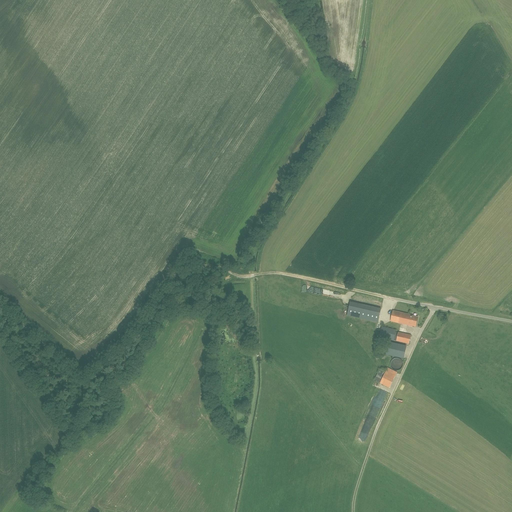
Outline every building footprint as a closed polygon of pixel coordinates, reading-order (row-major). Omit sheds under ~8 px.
[(350,302),(347,315),(378,322),(381,309),(350,302)] [(415,327),(417,317),(410,316),(410,315),(392,311),(390,321),(407,325),(408,325),(415,327)] [(408,344),(410,336),(398,333),(395,333),(395,330),(381,327),(379,337),(408,344)] [(403,358),(406,347),(386,342),(383,354),(403,358)] [(385,372),(380,369),(374,380),(390,388),(397,372),(387,368),(385,372)] [(377,396),(383,400),(387,394),(381,390),(377,396)]
